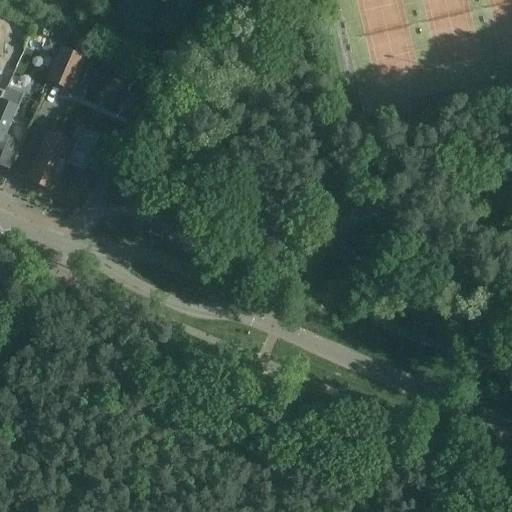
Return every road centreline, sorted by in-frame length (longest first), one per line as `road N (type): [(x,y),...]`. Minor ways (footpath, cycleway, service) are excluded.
road 1 (tertiary): [(511,427),(251,317)]
road 2 (unclassified): [(307,259),(364,212),(511,169)]
road 3 (tertiary): [(251,317),(201,278),(154,259),(94,255)]
road 4 (tertiary): [(94,255),(185,308),(251,317)]
road 5 (residential): [(0,351),(69,249)]
